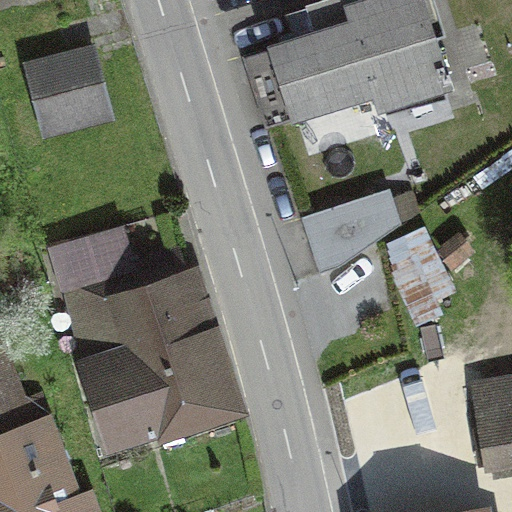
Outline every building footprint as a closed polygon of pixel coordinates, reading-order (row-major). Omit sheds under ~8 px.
[(357,30),(246,66),(266,130),(377,95),(382,110),(444,90),(414,0),(395,0),(352,14),(357,30)] [(86,58),(27,72),(40,124),(99,110),(86,58)] [(376,198),(303,223),(319,275),(341,268),(392,228),(376,198)] [(456,241),(436,255),(447,270),(467,256),(456,241)] [(112,244),(52,265),(115,440),(219,403),(175,278),(130,294),(112,244)] [(0,359),(0,511),(94,511),(89,496),(76,501),(40,395),(15,404),(0,359)] [(511,387),(474,394),(487,471),(511,466),(511,387)]
